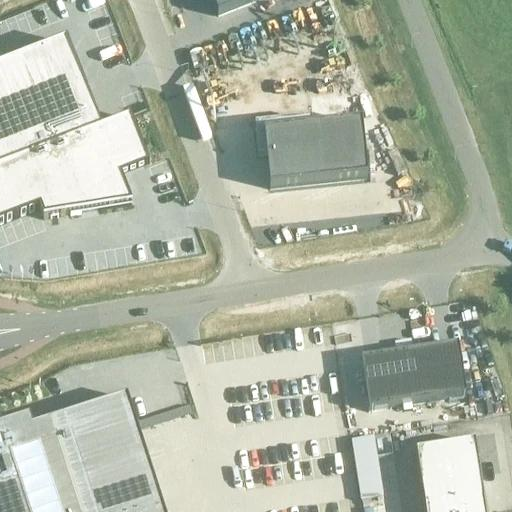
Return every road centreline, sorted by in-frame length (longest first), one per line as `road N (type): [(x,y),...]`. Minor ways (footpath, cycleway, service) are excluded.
road 1 (unclassified): [(141,0),(246,289)]
road 2 (tertiary): [(480,250),(477,180),(408,0)]
road 3 (tertiary): [(480,250),(246,289)]
road 4 (tertiary): [(246,289),(18,328)]
